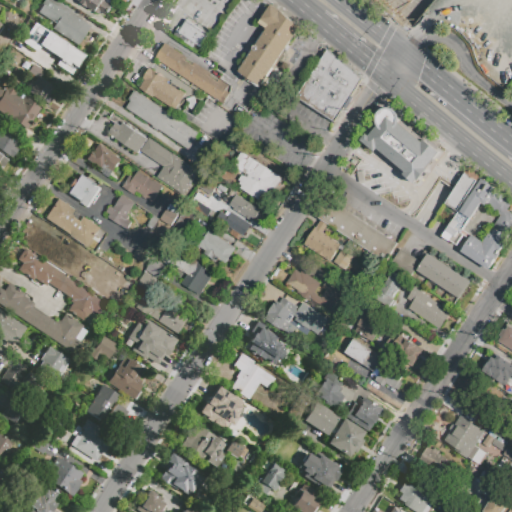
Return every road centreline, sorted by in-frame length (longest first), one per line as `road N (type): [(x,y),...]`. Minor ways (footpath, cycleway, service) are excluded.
road 1 (residential): [(342,141),(99,511)]
road 2 (residential): [(511,267),(353,511)]
road 3 (residential): [(156,0),(0,233)]
road 4 (primary): [(386,75),(511,178)]
road 5 (primary): [(511,139),(405,54)]
